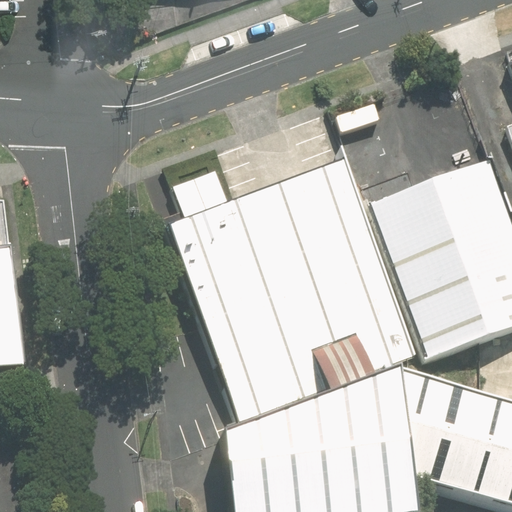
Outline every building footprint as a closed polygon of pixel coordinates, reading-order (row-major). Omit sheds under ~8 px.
[(412,359),(337,165),(163,232),(237,425),(412,359)] [(423,364),(511,331),(511,222),(491,165),(366,210),(423,364)] [(0,258),(0,376),(15,375),(4,259),(0,258)] [(391,378),(211,443),(219,511),(409,511),(406,487),(391,378)] [(511,511),(511,411),(391,378),(406,487),(500,511),(511,511)]
